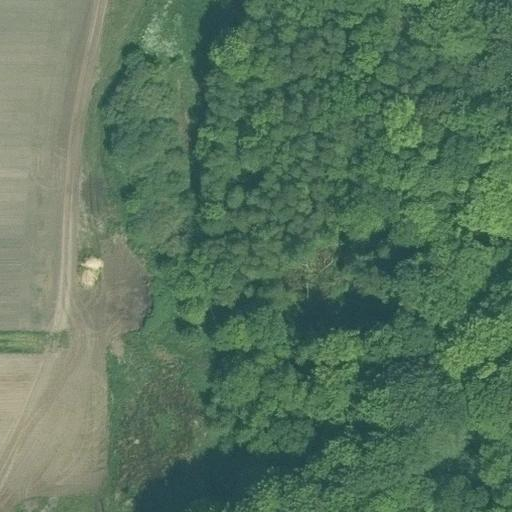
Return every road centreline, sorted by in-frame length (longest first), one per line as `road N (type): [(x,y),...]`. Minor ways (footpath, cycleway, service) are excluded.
road 1 (track): [(5,511),(93,315),(100,270),(88,95),(120,0)]
road 2 (track): [(511,270),(399,401),(237,511)]
